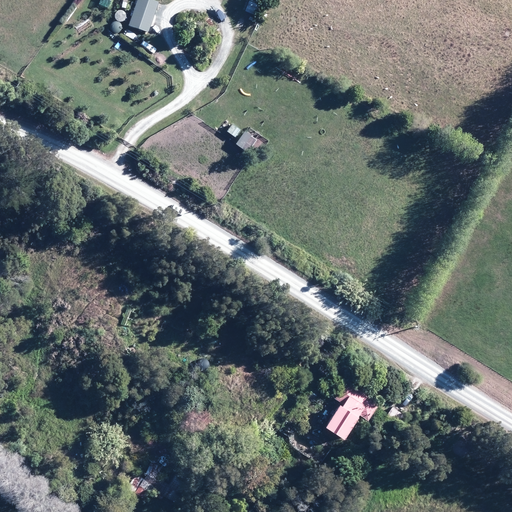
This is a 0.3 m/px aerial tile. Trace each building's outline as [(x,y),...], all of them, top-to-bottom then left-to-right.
[(148,35),(155,14),(158,6),(141,0),(136,0),(127,28),(148,35)] [(231,122),(224,133),(233,140),(241,129),(231,122)] [(241,134),(233,147),(245,154),(253,142),(241,134)] [(338,403),(322,428),(340,440),(356,416),(366,423),(379,402),(341,378),(329,397),(338,403)] [(160,451),(141,480),(132,474),(125,486),(148,502),(156,490),(178,504),(197,475),(160,451)]
